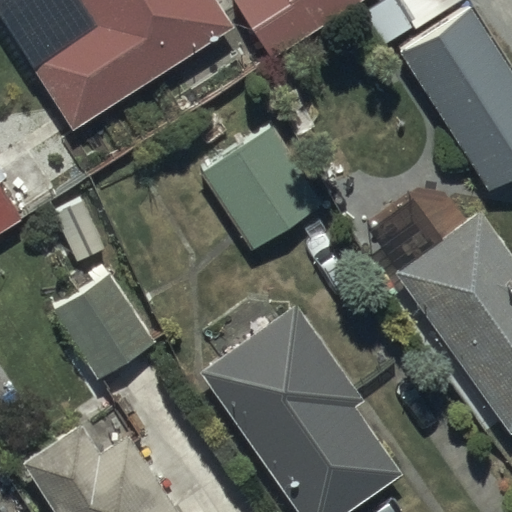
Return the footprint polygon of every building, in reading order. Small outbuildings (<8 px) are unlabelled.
[(211,0),(0,0),(0,48),(18,75),(30,67),(69,126),(226,22),(211,0)] [(344,0),(230,0),(264,52),(344,0)] [(447,0),(378,0),(354,17),(372,43),(410,16),(415,23),(447,0)] [(511,80),(461,4),(395,49),(486,184),(511,166),(511,80)] [(268,119),(197,166),(249,246),(320,199),(268,119)] [(0,226),(17,216),(0,189),(0,226)] [(511,248),(478,200),(389,263),(504,427),(511,421),(511,248)] [(155,340),(106,268),(51,305),(100,378),(155,340)] [(294,297),(194,365),(295,511),(335,511),(399,468),(352,401),(361,394),(294,297)] [(76,418),(17,455),(53,511),(176,511),(125,431),(96,449),(76,418)]
